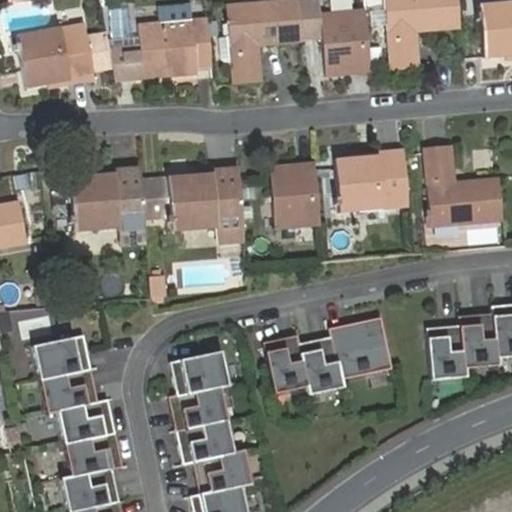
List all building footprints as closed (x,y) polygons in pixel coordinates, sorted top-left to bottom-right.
[(258,48),(302,44),(299,0),(227,6),(233,86),(261,84),(258,48)] [(415,33),(458,30),(455,0),(383,0),(389,72),(418,70),(415,33)] [(511,2),(481,6),(481,11),(477,11),(478,17),(482,17),(485,60),(506,59),(511,57),(511,2)] [(371,69),(366,10),(324,13),(329,77),(350,76),(350,70),(371,69)] [(196,73),(213,71),(207,21),(138,28),(143,82),(172,79),(172,74),(196,73)] [(13,46),(17,47),(84,33),(84,26),(16,35),(17,40),(11,41),(13,46)] [(84,33),(17,47),(23,87),(43,84),(64,80),(65,87),(92,82),(84,33)] [(44,90),(65,87),(64,80),(43,84),(44,90)] [(432,227),(504,220),(500,177),(455,181),(451,147),(424,149),(430,210),(425,209),(426,218),(431,218),(432,227)] [(342,214),(411,208),(406,150),(379,152),(379,158),(358,160),(338,161),(342,214)] [(279,229),(324,225),(318,166),(297,168),(297,164),(272,167),(279,229)] [(147,234),(141,170),(116,172),(116,177),(96,179),(73,181),(77,233),(121,231),(122,236),(147,234)] [(245,240),(240,176),(215,178),(216,183),(194,185),(173,186),(176,229),(172,229),(172,235),(176,236),(177,239),(219,237),(219,242),(245,240)] [(0,248),(27,244),(21,202),(0,205),(0,248)] [(123,248),(148,245),(147,234),(122,236),(123,248)] [(220,254),(246,252),(245,240),(219,242),(220,254)] [(163,274),(149,275),(151,298),(164,297),(163,274)] [(511,306),(492,309),(492,315),(497,357),(511,355),(511,306)] [(492,315),(459,319),(459,327),(463,368),(497,363),(497,357),(492,315)] [(328,329),(330,337),(337,370),(339,379),(391,369),(379,319),(328,329)] [(459,327),(425,332),(429,383),(464,379),(463,368),(459,327)] [(82,335),(31,346),(39,380),(89,369),(82,335)] [(295,335),(262,342),(272,393),(306,386),(304,376),(297,343),(295,335)] [(330,337),(297,343),(304,376),(337,370),(330,337)] [(219,353),(169,363),(176,396),(176,397),(218,387),(219,388),(226,387),(219,353)] [(89,369),(39,380),(46,414),(56,412),(55,411),(96,402),(89,369)] [(176,396),(167,398),(174,431),(225,420),(219,388),(218,387),(176,397),(176,396)] [(106,400),(96,402),(55,411),(56,412),(63,444),(114,433),(106,400)] [(225,420),(174,431),(181,464),(191,462),(232,453),(232,452),(225,420)] [(6,427),(11,453),(21,450),(16,425),(6,427)] [(114,433),(63,444),(70,476),(70,477),(110,469),(120,467),(114,433)] [(232,453),(191,462),(198,494),(198,496),(239,487),(240,488),(249,485),(242,450),(232,452),(232,453)] [(70,476),(60,478),(66,511),(69,511),(117,502),(110,469),(70,477),(70,476)] [(198,494),(189,496),(192,511),(245,511),(240,488),(239,487),(198,496),(198,494)] [(119,511),(117,502),(69,511),(119,511)]
